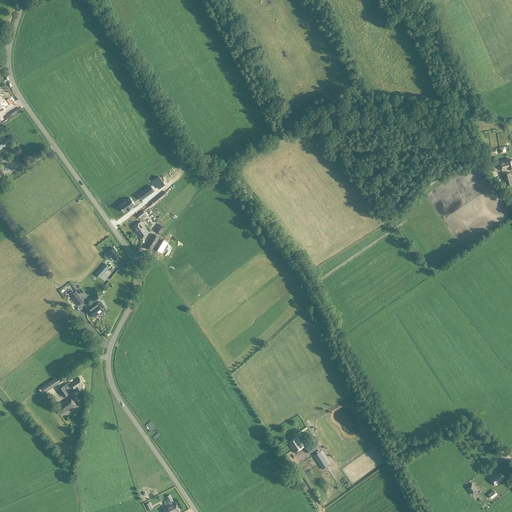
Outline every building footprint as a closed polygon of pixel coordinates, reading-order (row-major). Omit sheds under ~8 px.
[(7,146),(6,146),(0,150),(0,159),(4,157),(9,153),(11,152),(7,146)] [(511,159),(507,161),(500,162),(502,171),(509,170),(511,168),(511,159)] [(12,161),(4,164),(6,170),(14,167),(12,161)] [(184,172),(184,173),(181,175),(183,178),(191,173),(189,169),(184,172)] [(432,182),(438,178),(436,173),(427,179),(430,183),(432,182)] [(158,177),(153,181),(159,189),(165,185),(158,177)] [(138,194),(142,200),(154,191),(150,186),(138,194)] [(164,191),(152,201),(154,204),(166,193),(164,191)] [(128,211),(132,208),(132,207),(135,205),(130,198),(119,206),(124,212),(128,210),(128,211)] [(166,227),(177,214),(173,210),(161,223),(166,227)] [(147,216),(143,211),(137,215),(141,220),(147,216)] [(141,239),(149,233),(141,222),(133,227),(141,239)] [(165,228),(160,224),(155,231),(160,235),(165,228)] [(152,250),(159,238),(154,234),(146,247),(152,250)] [(168,243),(163,240),(157,250),(162,253),(168,243)] [(114,248),(109,251),(109,252),(107,253),(110,258),(111,257),(113,261),(120,257),(114,248)] [(109,268),(105,264),(96,274),(100,278),(109,268)] [(76,291),(71,295),(79,306),(84,302),(76,291)] [(99,314),(99,315),(104,311),(102,309),(105,307),(101,302),(98,304),(98,303),(89,310),(94,317),(99,314)] [(70,384),(69,385),(68,386),(71,392),(74,390),(75,391),(77,389),(79,392),(82,390),(80,387),(84,385),(79,377),(70,383),(70,384)] [(42,388),(40,390),(43,394),(45,392),(46,393),(61,382),(57,378),(42,388)] [(64,397),(69,394),(64,386),(59,390),(64,397)] [(64,414),(77,405),(72,398),(59,407),(64,414)] [(288,442),(295,453),(303,447),(297,437),(288,442)] [(325,438),(318,442),(329,461),(336,457),(325,438)] [(309,454),(318,448),(315,443),(306,449),(309,454)] [(320,452),(314,456),(322,469),(326,467),(320,458),(323,456),(320,452)] [(499,471),(490,479),(496,486),(505,478),(499,471)] [(472,484),(467,488),(473,494),(477,490),(472,484)] [(173,504),(172,501),(170,502),(169,502),(171,505),(164,508),(166,511),(176,511),(180,510),(176,502),(173,504)]
